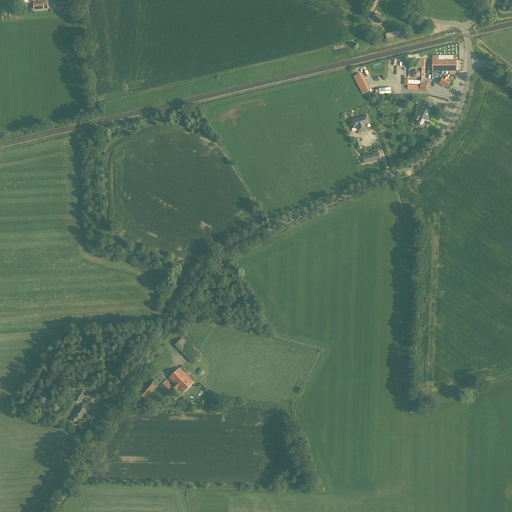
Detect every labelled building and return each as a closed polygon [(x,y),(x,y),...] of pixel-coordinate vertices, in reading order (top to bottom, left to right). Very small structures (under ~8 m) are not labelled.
[(33,3),(34,10),(43,9),(43,10),(48,9),(47,2),(33,3)] [(369,21),(372,23),(375,20),(379,24),(383,18),(377,13),(373,19),(371,18),(369,21)] [(402,30),(385,34),(386,39),(403,35),(402,30)] [(432,56),(432,60),(432,79),(437,79),(436,82),(439,84),(443,76),(447,78),(449,73),(455,73),(459,74),(459,71),(458,71),(456,71),(456,60),(456,56),(432,56)] [(366,85),(360,74),(354,77),(360,88),(366,85)] [(420,85),(408,84),(407,89),(420,90),(428,92),(429,83),(422,83),(422,79),(423,79),(424,74),(421,74),(421,77),(420,77),(420,83),(420,85)] [(447,78),(443,76),(439,84),(447,88),(451,81),(448,80),(448,79),(447,78)] [(415,123),(422,126),(425,121),(428,122),(436,107),(420,99),(415,110),(417,111),(415,115),(413,119),(416,120),(415,123)] [(367,116),(357,119),(359,126),(360,126),(362,133),(367,132),(365,125),(370,124),(367,116)] [(359,126),(357,119),(351,121),(353,129),(357,128),(358,134),(362,133),(360,126),(359,126)] [(372,154),(362,157),(364,164),(381,159),(378,151),(372,153),(372,154)] [(182,337),(174,345),(193,364),(200,356),(182,337)] [(193,382),(179,368),(169,378),(174,384),(171,386),(166,381),(161,385),(160,386),(169,396),(178,387),(183,392),(193,382)] [(158,383),(159,383),(151,377),(137,394),(145,401),(156,387),(159,383),(158,383)] [(74,400),(80,403),(85,393),(79,390),(74,400)] [(80,420),(86,410),(79,406),(71,420),(75,422),(77,418),(80,420)]
